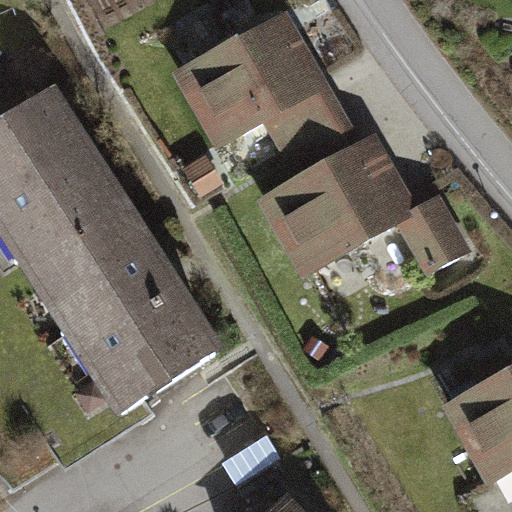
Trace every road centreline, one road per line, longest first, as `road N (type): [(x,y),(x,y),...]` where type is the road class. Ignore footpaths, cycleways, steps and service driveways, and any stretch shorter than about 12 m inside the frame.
road 1 (residential): [(378,0),(511,172)]
road 2 (residential): [(30,511),(193,438)]
